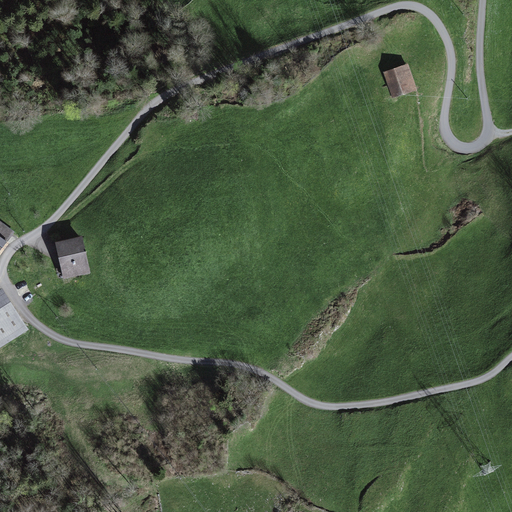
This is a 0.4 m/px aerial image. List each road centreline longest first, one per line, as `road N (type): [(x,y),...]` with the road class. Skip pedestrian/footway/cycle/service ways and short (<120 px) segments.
road 1 (unclassified): [(482,0),(478,55),(489,130),(474,147),(460,147),(444,124),(451,55),(437,22),(420,7),(390,8),(151,104),(43,228),(10,251),(3,268),(13,299),(63,340),(255,368),(310,403),(365,406),(475,382),(511,356)]
road 2 (trunk): [(361,0),(400,217),(409,450),(402,511)]
